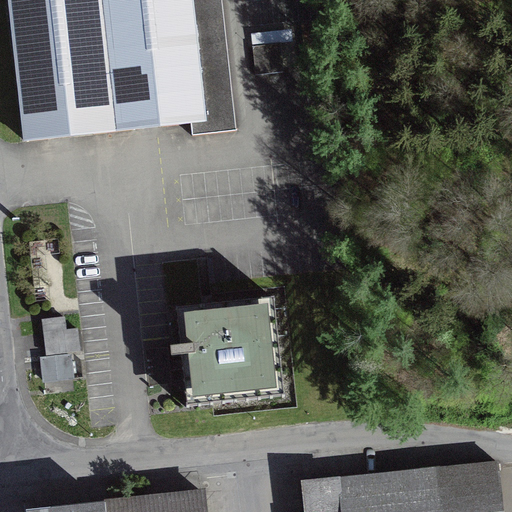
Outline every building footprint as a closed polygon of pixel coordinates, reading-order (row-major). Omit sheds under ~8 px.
[(10,0),(26,141),(191,123),(192,136),(237,131),(222,0),(10,0)] [(256,75),(284,72),(281,43),(253,46),(256,75)] [(186,407),(285,397),(275,298),(176,309),(186,407)] [(44,332),(66,330),(65,317),(43,319),(44,332)] [(47,354),(80,350),(77,328),(66,330),(44,332),(47,354)] [(44,381),(73,378),(70,355),(42,358),(44,381)] [(306,511),(444,511),(440,468),(303,482),(306,511)] [(34,511),(205,511),(204,493),(34,511)]
